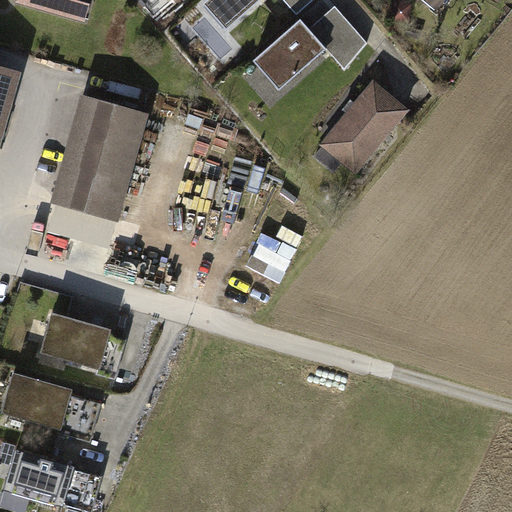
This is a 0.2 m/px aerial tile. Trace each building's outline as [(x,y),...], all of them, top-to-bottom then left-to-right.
[(22,0),(83,17),(88,0),(22,0)] [(262,0),(209,0),(205,5),(228,31),(262,0)] [(284,0),(298,16),(315,0),(284,0)] [(446,0),(423,0),(437,11),(446,0)] [(317,36),(302,20),(255,61),(281,90),(328,49),(346,70),(365,47),(339,17),(317,36)] [(375,85),(326,145),(357,170),(407,110),(375,85)] [(135,114),(88,100),(59,203),(107,216),(135,114)] [(284,281),(305,238),(271,222),(250,265),(284,281)] [(112,331),(54,314),(43,352),(100,369),(98,375),(116,380),(128,340),(110,335),(112,331)] [(73,390),(15,374),(4,412),(60,428),(59,433),(92,443),(103,404),(71,395),(73,390)] [(75,467),(17,451),(6,489),(65,506),(65,505),(89,511),(93,511),(103,477),(75,468),(75,467)]
